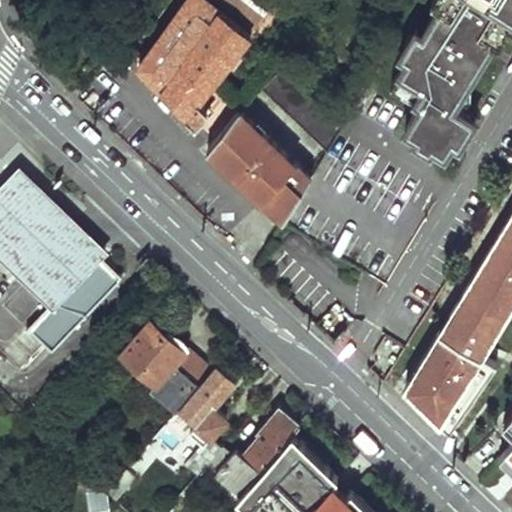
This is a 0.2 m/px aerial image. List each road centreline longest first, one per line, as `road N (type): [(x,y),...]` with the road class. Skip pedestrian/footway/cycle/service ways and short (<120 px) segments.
road 1 (secondary): [(0,65),(468,511)]
road 2 (unknown): [(219,276),(247,251),(251,224),(180,158)]
road 3 (unknown): [(432,180),(409,219),(390,231),(323,190)]
